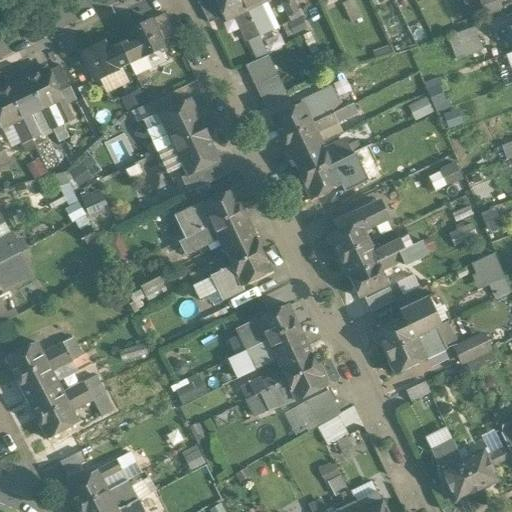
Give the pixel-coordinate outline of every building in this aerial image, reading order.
[(196,0),(206,20),(221,13),(214,0),(196,0)] [(240,0),(214,0),(221,13),(225,22),(236,16),(246,12),(240,0)] [(266,2),(265,0),(240,0),(246,12),(255,8),(266,2)] [(297,13),(290,0),(279,0),(288,18),(297,13)] [(255,8),(246,12),(256,33),(261,30),(265,28),(255,8)] [(246,12),(236,16),(246,37),(256,33),(246,12)] [(297,13),(288,18),(291,24),(300,20),(297,13)] [(174,36),(164,14),(153,19),(163,41),(174,36)] [(149,20),(127,30),(132,39),(119,45),(128,64),(137,59),(140,57),(142,59),(163,49),(149,20)] [(474,28),(448,38),(454,54),(480,45),(474,28)] [(261,30),(256,33),(260,41),(265,38),(261,30)] [(256,33),(246,37),(250,46),(260,41),(256,33)] [(260,41),(250,46),(257,62),(267,57),(260,41)] [(102,43),(80,53),(94,82),(116,72),(115,70),(120,67),(128,64),(119,45),(106,51),(102,43)] [(272,67),(267,57),(257,62),(246,67),(251,77),(272,67)] [(137,59),(128,64),(132,73),(141,69),(137,59)] [(128,64),(120,67),(124,77),(132,73),(128,64)] [(60,67),(48,72),(59,94),(70,88),(60,67)] [(272,67),(251,77),(256,87),(277,77),(272,67)] [(47,70),(26,80),(41,110),(52,105),(62,100),(59,94),(48,72),(47,70)] [(277,77),(256,87),(260,97),(281,87),(277,77)] [(438,79),(423,85),(435,113),(454,106),(447,90),(443,92),(438,79)] [(26,80),(7,89),(21,119),(30,115),(41,110),(26,80)] [(157,96),(149,80),(138,86),(146,102),(157,96)] [(281,87),(260,97),(265,108),(286,98),(281,87)] [(77,102),(70,88),(59,94),(62,100),(65,108),(77,102)] [(7,89),(0,92),(0,129),(12,124),(21,119),(7,89)] [(138,110),(143,122),(158,116),(175,107),(169,95),(138,110)] [(62,100),(52,105),(62,126),(72,121),(65,108),(62,100)] [(175,107),(158,116),(173,146),(203,132),(189,101),(175,107)] [(301,104),(270,119),(281,140),(311,125),(306,116),(301,104)] [(327,106),(306,116),(311,125),(332,115),(327,106)] [(341,111),(332,115),(336,123),(345,119),(341,111)] [(30,115),(21,119),(31,140),(40,136),(30,115)] [(332,115),(311,125),(315,134),(336,124),(336,123),(332,115)] [(21,119),(12,124),(22,145),(31,140),(21,119)] [(311,125),(281,140),(290,160),(320,145),(315,134),(311,125)] [(203,132),(173,146),(187,177),(188,177),(212,165),(218,163),(203,132)] [(336,138),(320,145),(326,156),(341,149),(336,138)] [(511,141),(500,146),(505,160),(511,157),(511,141)] [(355,142),(347,146),(351,155),(360,151),(355,142)] [(320,145),(290,160),(300,180),(330,165),(326,156),(320,145)] [(341,149),(326,156),(330,165),(351,155),(347,146),(341,149)] [(360,151),(351,155),(355,164),(364,160),(360,151)] [(351,155),(330,165),(340,186),(361,176),(355,164),(351,155)] [(41,158),(29,165),(37,178),(49,171),(41,158)] [(212,165),(188,177),(187,177),(181,180),(188,195),(219,180),(212,165)] [(330,165),(300,180),(310,201),(340,186),(330,165)] [(231,191),(201,206),(201,207),(207,218),(211,227),(242,213),(231,191)] [(378,203),(353,214),(357,222),(363,233),(387,221),(378,203)] [(201,207),(180,217),(186,229),(207,218),(201,207)] [(352,211),(330,222),(335,233),(357,222),(353,214),(352,211)] [(242,213),(211,227),(216,237),(219,244),(221,247),(251,233),(242,213)] [(207,218),(186,229),(190,238),(211,227),(207,218)] [(335,233),(327,237),(337,258),(367,243),(363,233),(357,222),(335,233)] [(211,227),(190,238),(195,247),(216,237),(211,227)] [(17,230),(7,235),(0,239),(0,241),(5,251),(10,260),(17,255),(28,250),(17,230)] [(251,233),(221,247),(226,259),(230,267),(261,252),(251,233)] [(216,237),(195,247),(198,253),(219,244),(216,237)] [(182,253),(195,247),(190,238),(178,244),(182,253)] [(367,243),(337,258),(347,278),(377,263),(372,253),(367,243)] [(394,243),(372,253),(377,263),(398,253),(394,243)] [(419,243),(398,253),(402,262),(423,252),(419,243)] [(5,251),(0,254),(0,264),(10,260),(5,251)] [(261,252),(230,267),(241,288),(242,288),(271,274),(261,252)] [(398,253),(377,263),(381,272),(392,267),(402,262),(398,253)] [(495,300),(511,292),(494,254),(471,265),(476,274),(471,277),(479,292),(489,287),(495,300)] [(13,278),(0,285),(0,291),(28,277),(17,255),(10,260),(17,274),(12,276),(13,278)] [(226,259),(205,269),(210,278),(230,267),(226,259)] [(10,260),(0,264),(0,285),(13,278),(12,276),(17,274),(10,260)] [(377,263),(347,278),(357,299),(387,284),(381,272),(377,263)] [(230,267),(210,278),(221,302),(243,291),(242,288),(241,288),(230,267)] [(392,267),(381,272),(387,284),(398,278),(392,267)] [(159,280),(140,289),(145,299),(164,290),(159,280)] [(387,289),(364,300),(370,313),(393,302),(387,289)] [(418,289),(394,300),(400,312),(424,300),(418,289)] [(424,300),(400,312),(403,318),(404,318),(414,339),(434,329),(437,328),(424,300)] [(0,303),(0,327),(17,318),(13,311),(6,315),(0,303)] [(287,306),(256,321),(266,342),(296,327),(287,306)] [(403,318),(374,332),(384,353),(414,339),(404,318),(403,318)] [(256,321),(236,331),(246,351),(266,342),(256,321)] [(437,328),(434,329),(439,338),(438,339),(442,347),(452,343),(443,325),(437,328)] [(296,327),(266,342),(271,351),(276,362),(306,347),(296,327)] [(434,329),(414,339),(418,348),(438,339),(439,338),(434,329)] [(456,346),(465,364),(491,351),(482,333),(456,346)] [(414,339),(384,353),(394,375),(424,360),(418,348),(414,339)] [(438,339),(418,348),(424,360),(444,351),(442,347),(438,339)] [(246,351),(245,352),(250,361),(271,351),(266,342),(246,351)] [(34,344),(5,359),(16,381),(45,365),(40,356),(34,344)] [(61,345),(40,356),(45,365),(66,354),(61,345)] [(306,347),(276,362),(281,372),(286,382),(316,367),(306,347)] [(491,351),(465,364),(470,374),(496,361),(491,351)] [(245,352),(237,356),(241,365),(250,361),(245,352)] [(66,354),(45,365),(50,374),(71,363),(66,354)] [(45,365),(16,381),(26,400),(56,385),(50,374),(45,365)] [(316,367),(286,382),(295,402),(296,403),(326,388),(316,367)] [(235,382),(245,402),(256,396),(252,387),(260,383),(255,372),(235,382)] [(281,372),(260,383),(265,392),(286,382),(281,372)] [(176,386),(183,402),(208,391),(200,375),(176,386)] [(96,378),(82,385),(87,394),(100,387),(96,378)] [(265,392),(260,395),(264,404),(268,412),(295,402),(286,382),(265,392)] [(252,387),(256,396),(260,395),(265,392),(260,383),(252,387)] [(424,383),(405,392),(410,403),(429,394),(424,383)] [(56,385),(26,400),(36,420),(66,405),(61,395),(56,385)] [(82,385),(61,395),(66,405),(87,394),(82,385)] [(100,387),(87,394),(91,403),(105,395),(100,387)] [(328,392),(306,403),(318,427),(336,417),(339,415),(328,392)] [(87,394),(66,405),(70,413),(91,403),(87,394)] [(105,395),(91,403),(99,418),(113,410),(105,395)] [(264,404),(260,395),(256,396),(245,402),(249,411),(264,404)] [(306,403),(295,408),(307,433),(316,428),(318,427),(306,403)] [(66,405),(36,420),(47,440),(76,425),(70,413),(66,405)] [(318,427),(316,428),(329,453),(350,441),(336,417),(318,427)] [(73,437),(51,448),(59,462),(80,452),(73,437)] [(432,454),(436,462),(457,452),(454,445),(432,454)] [(502,449),(485,457),(490,468),(507,459),(502,449)] [(80,452),(59,462),(65,474),(86,463),(80,452)] [(457,452),(436,462),(440,472),(461,462),(457,452)] [(482,452),(461,462),(476,492),(496,482),(490,468),(485,457),(482,452)] [(116,462),(95,473),(100,483),(121,472),(116,462)] [(461,462),(440,472),(454,502),(476,492),(461,462)] [(333,463),(319,470),(333,496),(340,493),(347,506),(354,503),(333,463)] [(95,473),(65,488),(76,508),(105,493),(100,483),(95,473)] [(126,482),(105,493),(114,511),(116,511),(136,502),(126,482)] [(114,511),(105,493),(76,508),(77,511),(114,511)] [(376,493),(354,503),(358,511),(361,511),(381,503),(376,493)] [(136,502),(116,511),(139,511),(141,511),(136,502)] [(347,506),(336,511),(358,511),(354,503),(347,506)] [(385,511),(381,503),(361,511),(385,511)]
